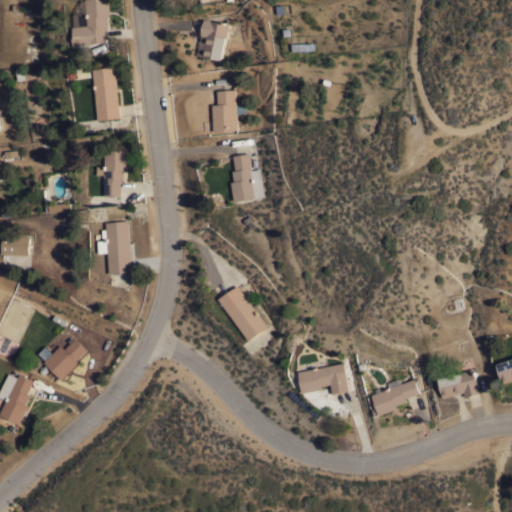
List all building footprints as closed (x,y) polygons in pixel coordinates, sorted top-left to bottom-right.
[(107,0),(109,14),(106,15),(107,26),(104,26),(105,41),(74,44),(72,32),(74,31),(73,26),(88,25),(85,0),(107,0)] [(222,59),(203,56),(206,35),(200,35),(203,18),(211,19),(211,20),(228,23),(222,59)] [(315,42),(315,50),(293,50),(292,43),(315,42)] [(120,116),(98,119),(92,68),(114,66),(120,116)] [(236,104),(246,103),(246,113),(237,114),(238,129),(214,131),(212,104),(218,103),(217,90),(235,89),(236,104)] [(97,174),(97,165),(104,165),(104,149),(127,149),(127,169),(124,169),(124,179),(121,179),(121,195),(105,195),(104,174),(97,174)] [(251,169),(258,168),(263,195),(234,200),(231,181),(234,180),(232,170),(235,169),(233,155),(248,152),(251,169)] [(133,271),(110,273),(108,252),(100,253),(98,240),(103,239),(102,228),(106,228),(105,221),(128,219),(133,271)] [(29,235),(29,244),(32,244),(32,246),(28,246),(28,254),(1,253),(2,234),(29,235)] [(252,305),(256,302),(271,323),(267,325),(268,326),(249,339),(219,298),(237,285),(252,305)] [(86,349),(76,359),(78,361),(62,378),(44,361),(60,344),(64,348),(75,337),(86,349)] [(511,380),(504,383),(497,363),(511,358),(511,380)] [(343,362),(349,390),(333,393),(331,383),(322,385),(322,388),(303,392),(299,371),(343,362)] [(474,368),(478,386),(479,385),(481,392),(465,396),(463,391),(443,397),(438,377),(474,368)] [(0,414),(7,400),(0,396),(0,391),(9,373),(10,373),(12,369),(17,371),(15,376),(18,377),(19,372),(34,379),(28,393),(31,394),(26,404),(29,405),(21,423),(0,414)] [(377,392),(375,388),(380,387),(381,390),(389,387),(388,383),(389,381),(397,378),(400,379),(402,383),(414,378),(420,392),(405,398),(406,401),(397,404),(398,408),(380,415),(379,413),(375,415),(372,408),(377,407),(372,394),(377,392)]
